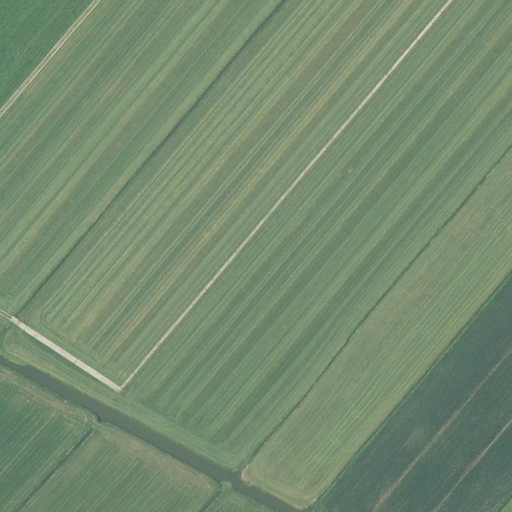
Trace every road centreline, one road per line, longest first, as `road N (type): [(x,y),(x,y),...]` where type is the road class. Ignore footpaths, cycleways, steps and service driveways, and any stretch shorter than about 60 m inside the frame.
road 1 (track): [(0,113),(96,0)]
road 2 (track): [(124,382),(0,304)]
